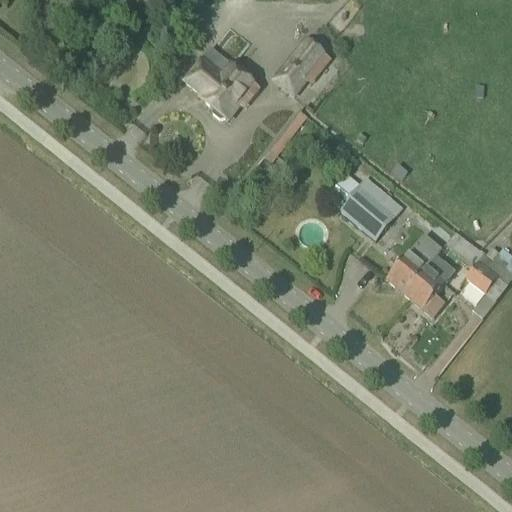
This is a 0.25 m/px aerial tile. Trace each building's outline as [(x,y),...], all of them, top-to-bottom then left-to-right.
[(167,4),(161,0),(135,0),(130,7),(152,23),(167,4)] [(273,84),(293,100),(325,59),(306,44),(273,84)] [(202,64),(184,86),(208,104),(205,107),(213,113),(212,118),(219,124),(224,123),(227,125),(246,101),(250,105),(260,94),(235,74),(231,70),(210,54),(202,64)] [(260,159),(272,167),(299,125),(286,117),(260,159)] [(338,215),(375,245),(395,221),(359,190),(338,215)] [(485,259),(456,237),(446,250),(474,272),(465,283),(485,299),(497,285),(506,292),(511,284),(511,279),(491,263),(485,259)] [(386,284),(411,305),(420,295),(413,289),(441,254),(424,239),(386,284)] [(485,259),(491,263),(497,255),(491,250),(485,259)] [(420,295),(411,305),(432,323),(444,308),(435,301),(455,277),(436,261),(442,254),(441,254),(413,289),(420,295)]
